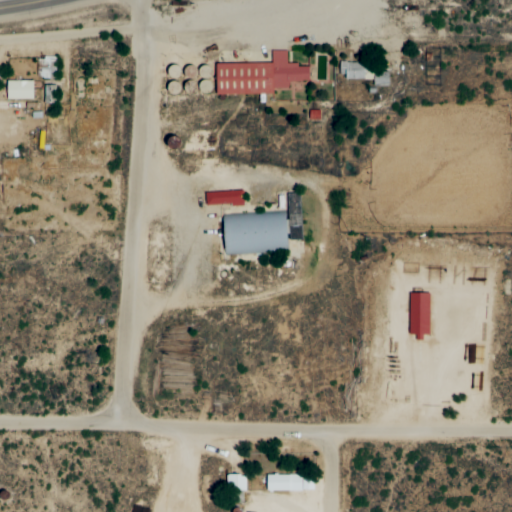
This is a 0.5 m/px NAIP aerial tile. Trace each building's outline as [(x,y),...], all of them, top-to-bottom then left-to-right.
[(271,64),(214,64),(214,94),(273,95),(273,89),(288,90),(288,82),(308,82),(308,67),(296,67),(296,64),(287,64),(287,51),(271,51),(271,64)] [(363,63),(339,63),(339,79),(363,79),(363,63)] [(372,87),(388,87),(388,73),(372,73),(372,87)] [(32,81),(6,81),(6,99),(32,99),(32,81)] [(56,105),(57,85),(44,85),(43,104),(56,105)] [(244,204),(242,190),(204,194),(205,208),(244,204)] [(409,338),(429,338),(429,294),(409,294),(409,338)] [(265,476),(266,492),(313,491),(313,475),(265,476)] [(226,492),(245,492),(245,476),(225,476),(226,492)]
